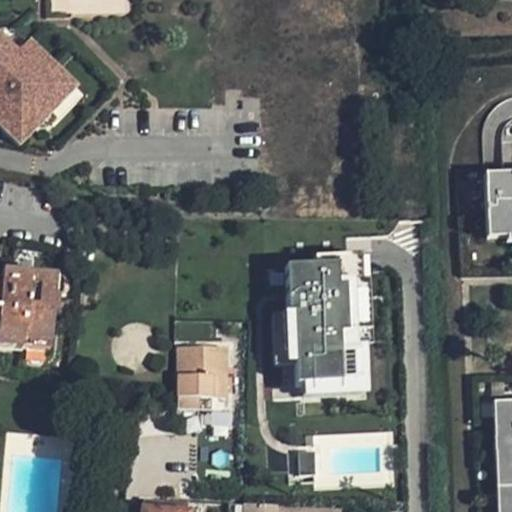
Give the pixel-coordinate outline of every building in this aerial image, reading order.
[(65,99),(36,130),(48,130),(50,131),(79,99),(9,33),(8,34),(0,34),(0,41),(37,76),(38,74),(65,99)] [(0,129),(19,148),(36,130),(65,99),(38,74),(37,76),(0,41),(0,129)] [(511,170),(480,172),(483,237),(503,237),(504,243),(511,242),(511,170)] [(346,268),(284,270),(285,317),(279,317),(281,356),(292,355),(293,389),(350,387),(348,338),(355,338),(353,290),(347,290),(346,268)] [(56,278),(2,274),(1,284),(0,283),(0,347),(21,352),(23,344),(49,347),(56,278)] [(226,350),(178,349),(177,398),(212,400),(225,401),(225,395),(225,369),(226,350)] [(225,369),(225,395),(236,395),(237,369),(225,369)] [(212,410),(212,400),(177,398),(176,410),(212,410)] [(511,511),(511,400),(490,402),(494,511),(511,511)] [(312,456),(296,456),(296,479),(312,478),(312,456)] [(139,501),(138,511),(186,511),(186,504),(139,501)]
